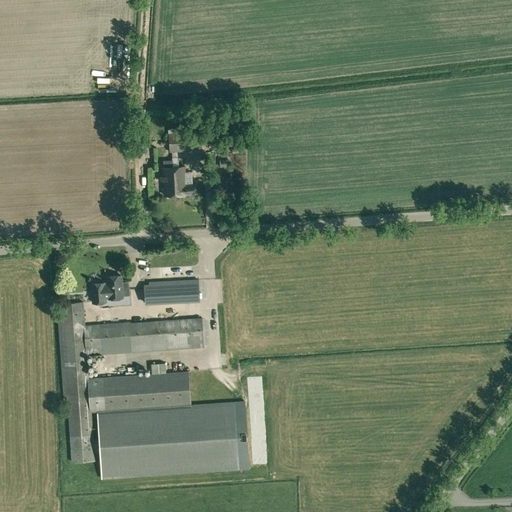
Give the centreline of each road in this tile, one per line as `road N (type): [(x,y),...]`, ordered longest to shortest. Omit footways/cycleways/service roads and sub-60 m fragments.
road 1 (unclassified): [(141,239),(511,210)]
road 2 (unclassified): [(141,239),(145,0)]
road 3 (unclassified): [(0,250),(141,239)]
road 4 (unclassified): [(429,511),(511,407)]
